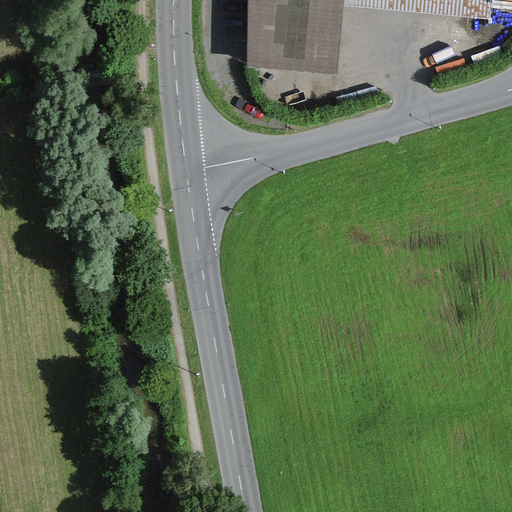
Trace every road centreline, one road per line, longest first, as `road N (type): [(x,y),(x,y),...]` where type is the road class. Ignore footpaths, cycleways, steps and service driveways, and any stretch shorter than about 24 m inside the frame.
road 1 (tertiary): [(188,174),(244,511)]
road 2 (residential): [(511,86),(188,174)]
road 3 (tertiary): [(177,0),(188,174)]
road 4 (unknown): [(421,111),(396,48),(336,5)]
